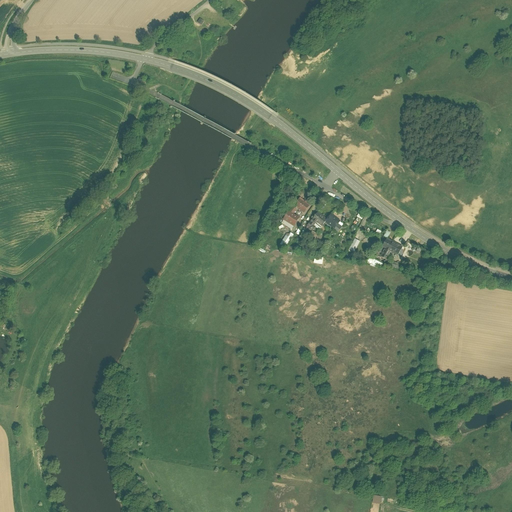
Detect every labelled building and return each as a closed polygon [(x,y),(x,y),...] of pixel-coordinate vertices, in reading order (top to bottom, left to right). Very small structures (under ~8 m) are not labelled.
[(300,197),(293,205),(303,213),(309,205),(300,197)] [(299,216),(287,209),(282,219),(294,226),(299,216)] [(327,218),(317,210),(309,221),(320,229),(324,223),(337,233),(343,226),(338,222),(340,219),(331,212),(327,218)] [(291,243),(295,236),(290,233),(289,235),(287,233),(280,245),(285,248),(289,242),(291,243)] [(401,245),(386,238),(379,252),(381,253),(380,256),(387,260),(390,252),(397,255),(401,245)] [(381,268),(383,263),(369,257),(367,262),(381,268)] [(380,504),(382,497),(374,495),(372,503),(380,504)]
